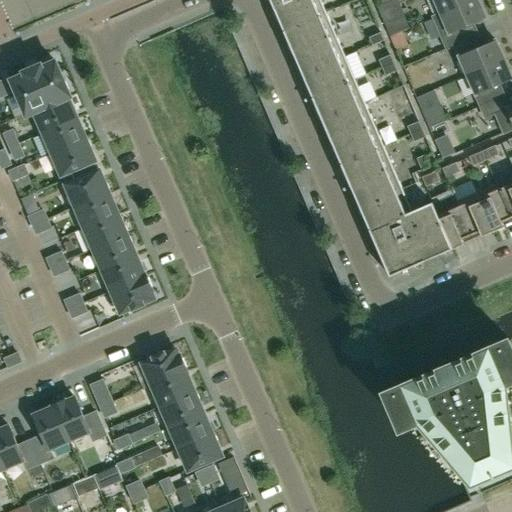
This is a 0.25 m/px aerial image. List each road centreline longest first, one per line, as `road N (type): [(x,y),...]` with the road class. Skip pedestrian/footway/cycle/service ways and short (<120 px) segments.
road 1 (residential): [(247,0),(389,319),(511,266)]
road 2 (residential): [(212,297),(101,34),(183,0)]
road 3 (residential): [(302,511),(212,297)]
road 4 (residential): [(0,388),(212,297)]
